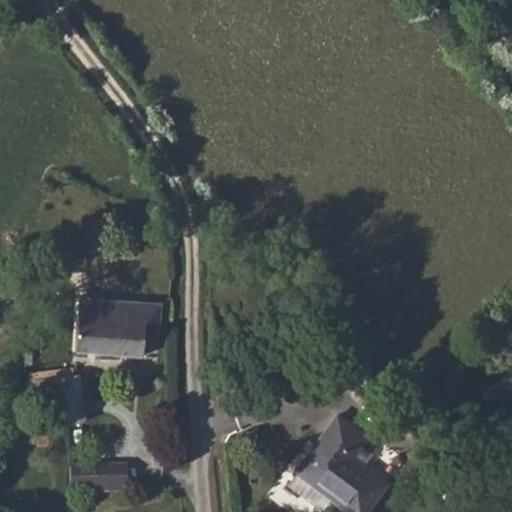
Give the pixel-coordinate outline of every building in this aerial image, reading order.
[(86,351),(91,352),(112,354),(112,359),(134,361),(134,357),(154,359),(157,328),(174,330),(176,308),(133,302),(92,298),(91,315),(86,351)] [(62,426),(71,425),(93,423),(89,374),(40,377),(42,400),(59,399),(61,420),(62,426)] [(287,452),(332,490),(351,501),(380,463),(362,449),(345,436),(357,420),(328,397),(287,452)] [(345,436),(362,449),(374,432),(357,420),(345,436)] [(104,487),(105,464),(83,462),(82,486),(104,487)]
